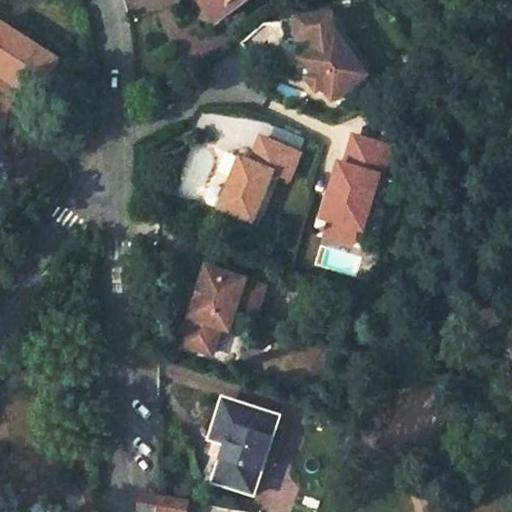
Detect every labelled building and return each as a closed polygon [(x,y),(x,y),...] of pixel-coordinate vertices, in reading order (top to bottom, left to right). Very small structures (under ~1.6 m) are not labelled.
[(200,0),(215,20),(242,0),(200,0)] [(333,17),(284,22),(286,42),(316,38),(317,52),(305,61),(315,74),(309,78),(318,90),(324,86),(334,100),(367,75),(338,36),(335,38),(333,17)] [(0,128),(6,107),(19,88),(25,78),(40,88),(57,62),(0,24),(0,128)] [(40,88),(25,78),(19,88),(34,98),(40,88)] [(174,78),(158,89),(165,98),(180,86),(174,78)] [(275,127),(271,137),(299,149),(303,139),(275,127)] [(299,153),(263,139),(253,164),(240,158),(220,209),(253,222),(273,173),(289,179),(299,153)] [(391,151),(360,139),(349,168),(344,165),(322,219),(328,221),(356,232),(362,234),(383,182),(385,183),(393,165),(385,163),(391,151)] [(356,232),(328,221),(322,235),(350,246),(356,232)] [(209,272),(185,348),(211,357),(219,330),(231,333),(237,316),(256,321),(266,290),(209,272)] [(228,445),(215,482),(254,495),(279,420),(225,401),(212,439),(228,445)] [(239,511),(159,498),(143,494),(138,511),(239,511)]
